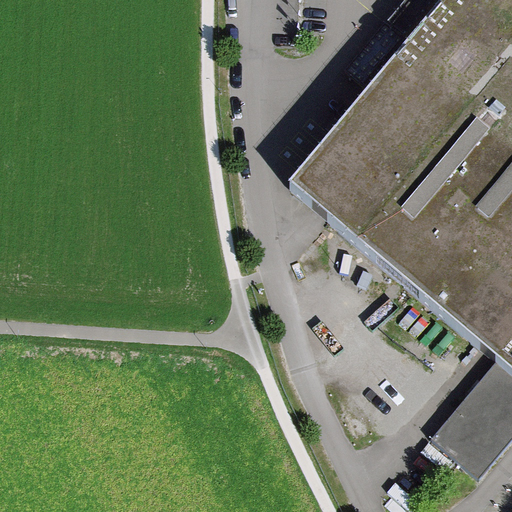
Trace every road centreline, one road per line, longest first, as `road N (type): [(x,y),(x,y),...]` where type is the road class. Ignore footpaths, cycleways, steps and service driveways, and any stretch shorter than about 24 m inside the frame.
road 1 (track): [(208,0),(209,112),(237,284),(278,405),(330,511)]
road 2 (track): [(0,328),(203,340),(252,334)]
